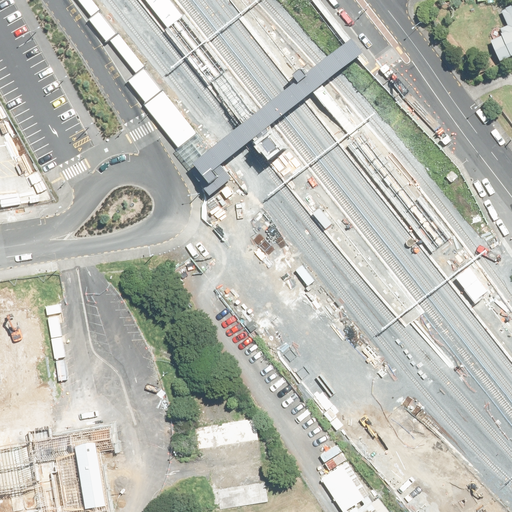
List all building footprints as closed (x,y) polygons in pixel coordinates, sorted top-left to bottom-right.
[(197,136),(92,0),(76,0),(93,22),(90,25),(107,49),(112,46),(137,78),(130,83),(149,107),(146,109),(151,115),(180,150),(197,136)] [(144,0),(210,82),(226,69),(171,0),(144,0)] [(511,6),(502,11),(509,26),(500,30),(503,36),(492,41),(501,62),(511,57),(511,6)] [(432,252),(449,240),(357,125),(345,134),(432,252)] [(199,134),(177,151),(191,168),(212,150),(199,134)] [(246,177),(221,194),(262,252),(287,234),(246,177)] [(468,268),(455,278),(474,304),(488,294),(468,268)] [(193,429),(241,420),(237,397),(189,405),(193,429)] [(241,420),(193,429),(197,453),(259,442),(255,418),(241,420)] [(0,511),(115,511),(99,428),(0,447),(0,511)] [(270,503),(267,483),(217,490),(220,510),(270,503)]
